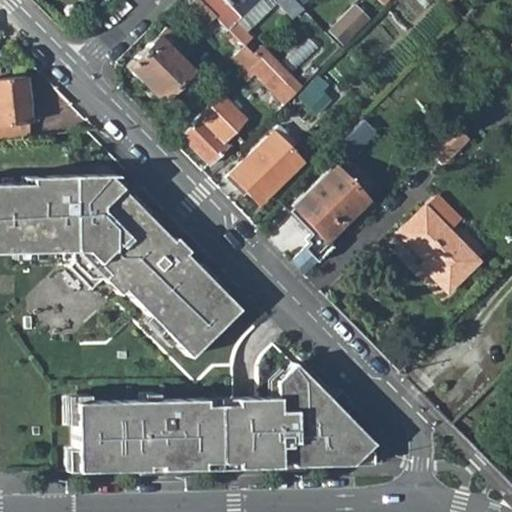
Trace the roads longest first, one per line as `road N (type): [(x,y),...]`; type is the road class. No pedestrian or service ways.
road 1 (tertiary): [(74,73),(418,423),(423,500)]
road 2 (tertiary): [(177,507),(423,500)]
road 3 (tertiary): [(0,510),(177,507)]
